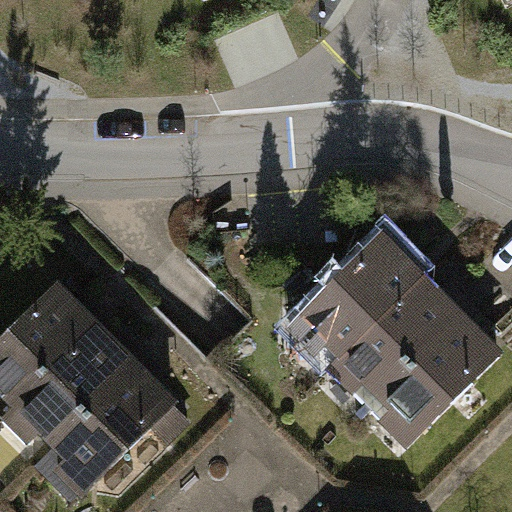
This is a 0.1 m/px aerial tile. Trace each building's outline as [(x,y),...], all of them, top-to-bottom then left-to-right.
[(380,248),(286,345),(324,382),(418,284),(380,248)] [(418,284),(324,382),(362,418),(456,321),(418,284)] [(100,343),(60,302),(0,360),(0,428),(6,434),(100,343)] [(456,321),(362,418),(405,459),(498,362),(456,321)] [(100,343),(6,434),(39,468),(133,377),(100,343)] [(133,377),(39,468),(73,504),(167,413),(133,377)]
